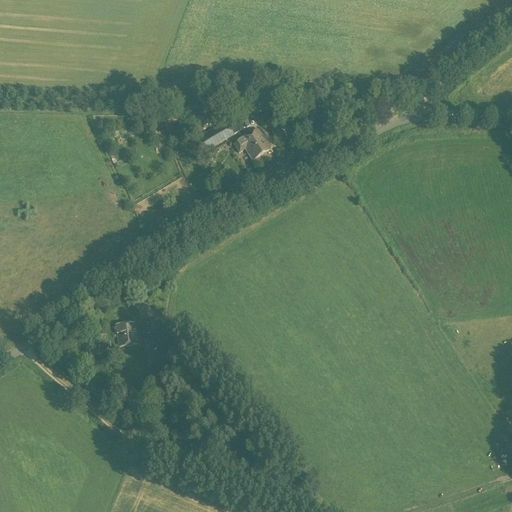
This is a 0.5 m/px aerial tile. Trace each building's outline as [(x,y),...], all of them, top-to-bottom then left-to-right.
[(279,101),(279,91),(259,91),(259,89),(252,89),(252,99),(259,99),(259,100),(279,101)] [(272,121),(267,113),(256,119),(262,128),(266,125),(279,146),(287,141),(286,140),(294,135),(291,131),(300,125),(296,119),(287,124),(281,115),(272,121)] [(180,116),(169,116),(169,125),(180,125),(180,116)] [(233,120),(226,124),(233,135),(240,131),(233,120)] [(225,125),(199,141),(205,151),(222,141),(221,139),(230,133),(225,125)] [(252,162),(271,151),(259,130),(233,145),(239,155),(245,151),(252,162)] [(141,323),(144,341),(160,339),(157,320),(141,323)] [(119,348),(138,345),(135,324),(116,327),(119,348)] [(95,353),(111,350),(109,342),(93,345),(95,353)]
